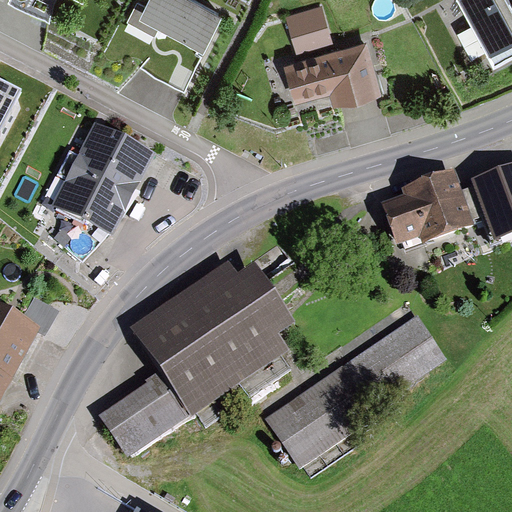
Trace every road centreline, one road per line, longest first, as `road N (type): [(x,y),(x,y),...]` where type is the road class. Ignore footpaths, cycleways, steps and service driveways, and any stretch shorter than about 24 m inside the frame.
road 1 (tertiary): [(43,449),(84,361),(116,317),(162,270),(247,210)]
road 2 (residential): [(0,41),(212,155),(247,210)]
road 3 (tertiary): [(247,210),(511,120)]
road 4 (residential): [(43,449),(166,511)]
